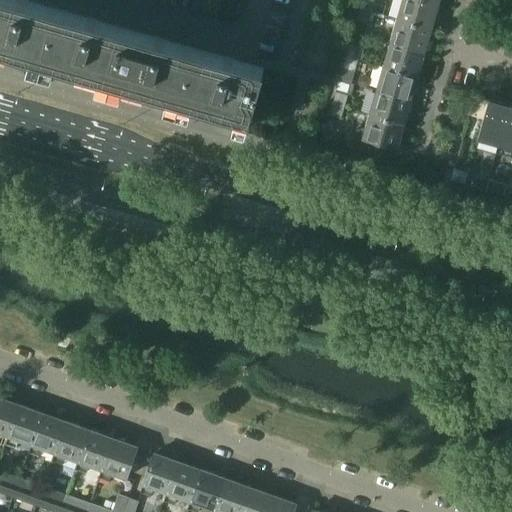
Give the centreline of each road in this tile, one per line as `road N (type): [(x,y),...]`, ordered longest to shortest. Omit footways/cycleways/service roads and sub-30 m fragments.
road 1 (secondary): [(0,165),(511,314)]
road 2 (secondary): [(511,263),(0,117)]
road 3 (residential): [(429,511),(0,358)]
road 4 (residential): [(105,0),(247,39),(257,0)]
